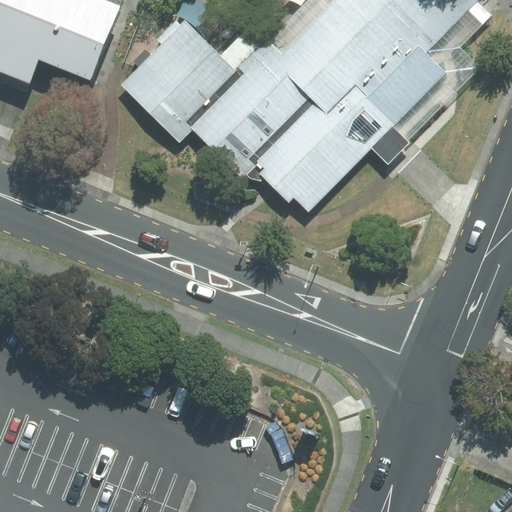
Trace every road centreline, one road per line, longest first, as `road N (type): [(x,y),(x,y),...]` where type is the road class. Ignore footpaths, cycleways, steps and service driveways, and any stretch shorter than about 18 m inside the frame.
road 1 (secondary): [(0,194),(445,377)]
road 2 (secondary): [(511,208),(445,377)]
road 3 (secondary): [(445,377),(391,511)]
